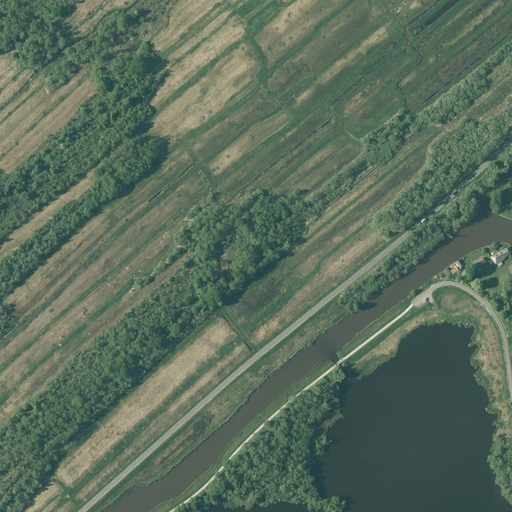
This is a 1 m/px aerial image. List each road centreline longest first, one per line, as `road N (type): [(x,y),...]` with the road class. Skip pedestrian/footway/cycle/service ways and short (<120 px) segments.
road 1 (tertiary): [(82,511),(511,141)]
road 2 (unclassified): [(511,392),(502,331),(488,308),(452,283),(426,293)]
